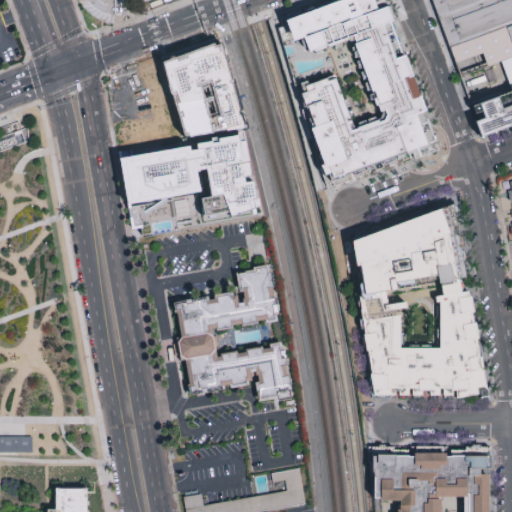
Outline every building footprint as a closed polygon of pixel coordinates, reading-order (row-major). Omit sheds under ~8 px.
[(290,23),(353,0),(377,0),(432,150),(330,187),(295,90),(332,76),(351,129),(383,117),(353,31),(300,50),(290,23)] [(511,0),(511,41),(507,28),(450,49),(432,0),(511,0)] [(450,49),(455,63),(481,54),(486,67),(500,61),(511,56),(511,41),(507,28),(450,49)] [(162,56),(207,43),(232,128),(187,141),(162,56)] [(511,91),(511,92),(500,61),(511,56),(511,91)] [(153,117),(142,64),(160,60),(176,134),(127,144),(123,124),(153,117)] [(511,91),(511,92),(473,106),(478,120),(471,123),(476,138),(511,124),(511,91)] [(0,137),(0,151),(28,141),(26,128),(20,130),(17,122),(5,126),(8,134),(0,137)] [(157,235),(155,222),(138,226),(133,201),(123,155),(236,131),(253,215),(215,223),(157,235)] [(343,241),(370,389),(388,398),(492,400),(487,358),(479,358),(469,293),(461,294),(444,203),(343,241)] [(237,290),(236,274),(254,271),(254,268),(268,265),(279,320),(215,332),(218,355),(284,344),(295,398),(260,404),(255,385),(191,396),(185,360),(180,357),(178,343),(181,338),(175,304),(237,290)] [(0,452),(30,452),(30,436),(0,436),(0,452)] [(375,448),(491,447),(491,511),(375,511),(375,504),(369,504),(369,458),(375,448)] [(191,511),(189,497),(205,496),(208,507),(280,492),(275,473),(302,468),(309,504),(263,511),(191,511)] [(54,511),(54,488),(87,488),(87,511),(54,511)]
